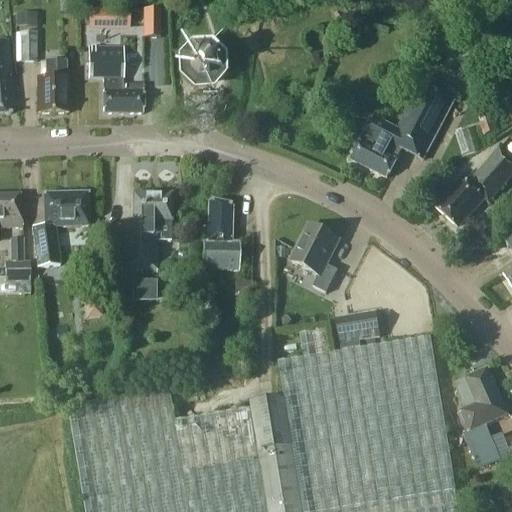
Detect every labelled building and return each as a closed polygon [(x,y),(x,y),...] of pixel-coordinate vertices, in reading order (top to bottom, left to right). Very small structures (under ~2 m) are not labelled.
[(120,32),(128,32),(129,10),(88,10),(87,31),(120,32)] [(160,39),(160,10),(142,10),(142,39),(160,39)] [(13,28),(36,28),(36,16),(13,15),(13,28)] [(15,63),(35,64),(35,35),(16,35),(15,63)] [(11,75),(8,41),(0,42),(0,114),(11,114),(11,105),(14,105),(13,97),(11,75)] [(142,88),(124,88),(124,52),(89,53),(89,81),(103,81),(104,117),(143,117),(142,88)] [(218,74),(217,61),(209,54),(207,52),(193,53),(185,62),(185,69),(186,74),(195,84),(209,83),(218,74)] [(37,116),(66,116),(66,63),(45,63),(45,80),(37,80),(37,116)] [(350,161),(387,180),(402,151),(423,162),(457,96),(425,79),(397,132),(373,118),(350,161)] [(492,112),(477,117),(483,135),(497,131),(492,112)] [(462,181),(435,210),(456,229),(471,212),(474,214),(484,202),(488,206),(511,179),(511,162),(499,151),(467,186),(462,181)] [(0,197),(0,231),(21,231),(20,196),(0,197)] [(88,229),(88,196),(44,197),(45,227),(32,229),(38,271),(60,268),(55,230),(88,229)] [(171,196),(133,196),(133,227),(119,227),(119,274),(157,274),(157,243),(171,243),(171,196)] [(201,272),(239,274),(240,245),(230,245),(232,206),(209,205),(208,231),(203,232),(201,272)] [(311,287),(325,295),(337,272),(324,265),(337,240),(310,226),(291,263),(317,276),(311,287)] [(29,264),(23,264),(23,240),(9,240),(9,264),(4,264),(4,284),(29,283),(29,264)] [(251,299),(251,282),(235,282),(234,299),(251,299)] [(132,283),(132,300),(156,299),(155,283),(132,283)] [(340,346),(380,339),(376,314),(336,320),(340,346)] [(457,511),(430,338),(328,355),(324,332),(298,336),(302,359),(279,363),(284,398),(249,404),(250,409),(175,422),(170,392),(69,408),(86,511),(457,511)] [(459,415),(467,435),(485,427),(507,418),(487,371),(455,385),(467,412),(459,415)] [(485,427),(467,435),(463,437),(478,473),(500,463),(485,427)]
